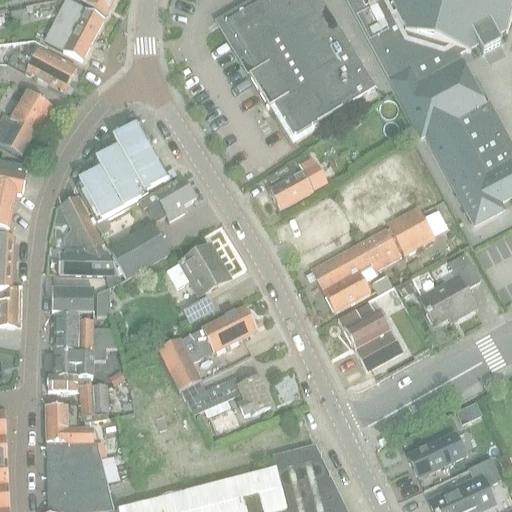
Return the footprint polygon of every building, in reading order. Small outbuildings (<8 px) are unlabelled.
[(78,0),(106,14),(113,0),(78,0)] [(259,4),(225,25),(255,73),(249,77),(269,109),(275,106),(295,139),(375,90),(320,0),(257,0),(257,1),(259,4)] [(511,0),(344,0),(420,141),(424,139),(473,229),(503,213),(499,206),(511,199),(511,161),(505,148),(506,147),(506,146),(504,147),(499,139),(501,137),(499,138),(483,107),(484,107),(461,65),(456,57),(464,52),(469,55),(470,53),(466,51),(476,46),(481,56),(483,55),(483,54),(499,46),(501,46),(495,36),(506,30),(505,34),(506,35),(511,14),(511,0)] [(67,3),(47,44),(53,47),(81,62),(102,21),(75,7),(67,3)] [(26,15),(32,14),(31,9),(10,13),(12,24),(27,21),(26,15)] [(7,63),(5,67),(29,79),(30,76),(63,93),(75,71),(46,55),(37,51),(31,63),(13,53),(7,63)] [(0,122),(0,147),(21,160),(52,110),(27,95),(11,122),(3,117),(0,122)] [(138,204),(147,199),(145,194),(168,181),(151,149),(151,148),(151,147),(151,146),(139,125),(137,122),(136,122),(135,121),(131,121),(129,122),(128,123),(80,184),(79,184),(81,187),(76,189),(97,226),(138,202),(138,203),(138,204)] [(301,176),(267,194),(278,215),(313,196),(313,195),(327,188),(312,161),(298,169),(301,176)] [(0,229),(8,231),(15,196),(21,197),(26,168),(0,162),(0,229)] [(152,196),(147,199),(138,204),(143,211),(147,209),(155,224),(165,219),(168,223),(183,215),(181,210),(192,203),(181,183),(154,199),(152,196)] [(107,291),(109,290),(121,285),(77,199),(59,208),(81,251),(64,252),(64,257),(58,257),(58,278),(105,277),(107,291)] [(389,232),(404,258),(434,242),(420,215),(389,232)] [(108,251),(125,282),(168,258),(150,227),(140,233),(108,251)] [(323,295),(335,317),(371,297),(364,285),(379,278),(376,273),(399,261),(385,234),(313,274),(325,294),(323,295)] [(0,238),(0,294),(1,294),(1,295),(17,290),(18,288),(10,290),(13,240),(0,238)] [(180,266),(166,274),(176,292),(190,283),(199,299),(229,282),(209,248),(179,265),(180,266)] [(406,267),(412,277),(433,264),(428,255),(406,267)] [(449,268),(457,282),(419,303),(433,328),(455,316),(459,321),(475,312),(465,294),(479,286),(464,259),(449,268)] [(372,286),(377,297),(391,289),(385,279),(372,286)] [(397,292),(402,301),(414,294),(409,286),(397,292)] [(17,290),(1,295),(1,302),(0,302),(0,327),(16,327),(17,290)] [(109,290),(107,291),(95,296),(95,320),(109,320),(109,290)] [(92,293),(50,293),(50,324),(53,324),(76,324),(93,324),(92,293)] [(183,314),(189,325),(213,311),(207,300),(183,314)] [(391,331),(380,312),(374,315),(369,307),(339,324),(366,374),(403,354),(393,337),(397,335),(395,330),(391,331)] [(177,394),(178,394),(199,383),(190,366),(255,334),(244,311),(213,326),(214,327),(177,345),(176,343),(157,352),(177,394)] [(53,324),(53,356),(76,356),(76,352),(105,352),(117,352),(114,333),(93,333),(93,324),(76,324),(53,324)] [(76,356),(53,356),(53,380),(48,380),(47,392),(51,395),(77,396),(77,392),(80,392),(81,414),(84,422),(107,422),(106,388),(90,388),(90,381),(92,381),(92,363),(105,364),(105,352),(76,352),(76,356)] [(120,374),(109,380),(114,388),(124,381),(120,374)] [(199,384),(178,394),(192,418),(204,413),(208,421),(229,412),(226,403),(241,397),(245,405),(239,409),(243,419),(250,418),(251,419),(271,411),(259,382),(240,390),(236,381),(203,395),(199,384)] [(466,411),(455,416),(460,427),(479,418),(474,407),(466,411)] [(45,410),(46,446),(91,446),(90,433),(79,434),(79,423),(76,423),(76,409),(45,410)] [(448,468),(465,460),(454,437),(437,445),(437,444),(407,458),(418,482),(449,468),(448,468)] [(91,446),(46,446),(47,501),(51,501),(51,511),(111,511),(107,495),(106,488),(119,484),(118,479),(127,477),(122,456),(99,462),(96,446),(91,446)] [(285,511),(283,511),(344,511),(313,449),(271,459),(275,472),(285,511)] [(511,470),(507,460),(497,464),(503,477),(511,473),(511,470)] [(473,483),(428,503),(432,511),(486,511),(495,508),(486,490),(501,484),(491,462),(468,472),(473,483)] [(283,511),(285,511),(275,472),(120,511),(283,511)] [(0,511),(8,511),(7,490),(0,490),(0,511)]
